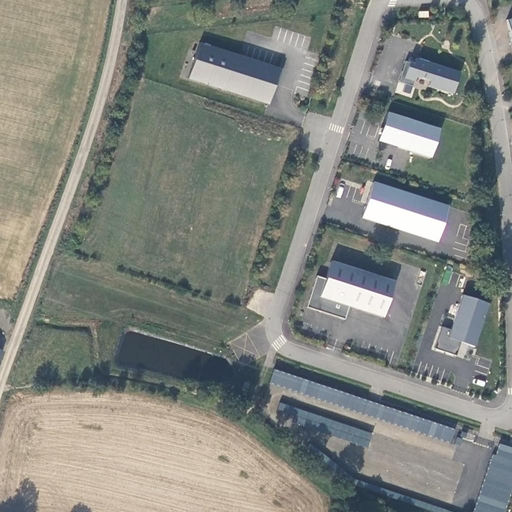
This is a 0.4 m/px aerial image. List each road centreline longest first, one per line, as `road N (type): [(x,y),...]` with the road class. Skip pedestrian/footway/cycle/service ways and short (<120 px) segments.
road 1 (unclassified): [(381,0),(272,330),(290,352),(486,417),(505,417),(511,407)]
road 2 (unclassified): [(0,385),(97,114),(123,0)]
road 3 (unclassified): [(511,266),(502,149),(476,14),(462,0)]
